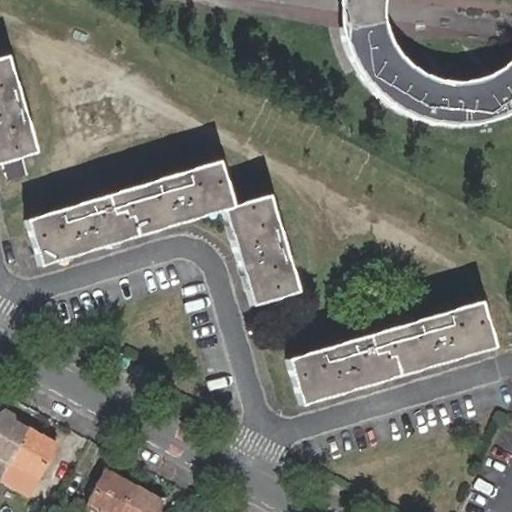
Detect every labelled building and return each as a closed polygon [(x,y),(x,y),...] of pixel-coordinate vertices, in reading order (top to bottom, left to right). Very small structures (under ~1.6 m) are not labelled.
[(375,23),(365,25),(367,31),(369,39),(372,47),(376,55),(379,57),(387,52),(385,49),(379,36),(375,23)] [(367,31),(365,25),(340,30),(341,38),(349,58),(360,77),(373,93),(381,100),(399,112),(419,120),(439,125),(461,126),(482,124),(502,117),(511,111),(511,67),(507,72),(501,76),(495,81),(481,86),(459,90),(437,87),(417,80),(404,71),(399,67),(387,52),(379,57),(376,55),(372,47),(369,39),(367,31)] [(0,167),(36,157),(9,62),(0,64),(0,167)] [(42,269),(221,215),(252,308),(296,296),(268,201),(231,211),(217,166),(27,224),(42,269)] [(301,408),(493,351),(478,306),(287,362),(301,408)] [(3,479),(28,432),(13,423),(12,417),(3,412),(0,414),(0,481),(1,482),(3,479)] [(56,447),(28,432),(3,479),(32,494),(39,480),(56,447)] [(96,511),(119,511),(132,488),(103,472),(85,506),(96,511)] [(119,511),(156,511),(161,503),(132,488),(119,511)]
